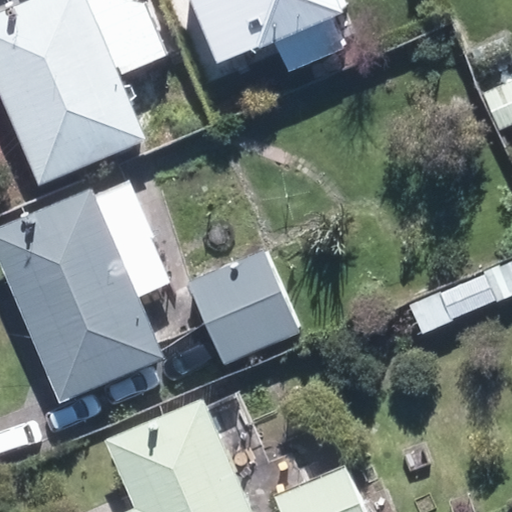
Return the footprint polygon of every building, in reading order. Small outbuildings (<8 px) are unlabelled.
[(162,57),(139,0),(20,0),(0,8),(0,130),(25,192),(143,144),(115,76),(162,57)] [(176,0),(206,68),(258,46),(273,80),(349,47),(334,13),(323,18),(315,0),(176,0)] [(511,76),(475,93),(495,138),(511,130),(511,76)] [(0,295),(49,410),(157,365),(129,299),(165,284),(122,183),(86,199),(81,187),(0,221),(0,295)] [(270,249),(182,288),(218,369),(306,330),(270,249)] [(238,511),(193,402),(94,443),(122,511),(238,511)] [(357,511),(339,471),(267,503),(271,511),(357,511)]
